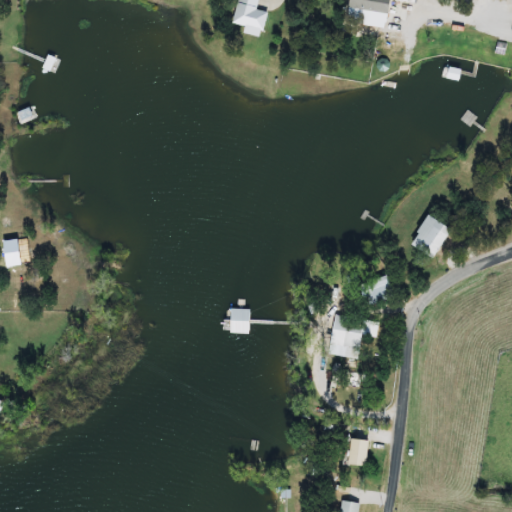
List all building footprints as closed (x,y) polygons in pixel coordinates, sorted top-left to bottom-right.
[(241,0),(237,24),(249,26),(247,34),(266,38),(271,12),(260,10),(261,0),(241,0)] [(398,52),(401,30),(391,28),(394,0),(353,0),(351,22),(382,26),(379,50),(398,52)] [(456,231),(434,215),(414,243),(435,259),(456,231)] [(366,285),(373,305),(398,297),(391,277),(366,285)] [(256,327),(256,314),(245,314),(245,327),(256,327)] [(372,441),(355,440),(353,466),(370,468),(372,441)] [(360,511),(362,504),(343,501),(341,511),(360,511)]
